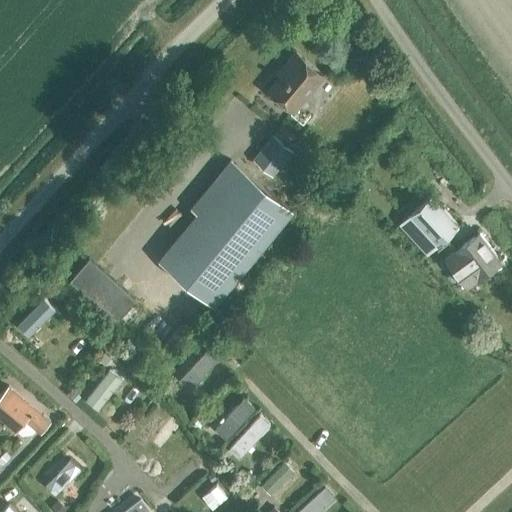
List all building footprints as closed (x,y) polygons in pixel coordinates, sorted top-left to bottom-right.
[(269,89),(294,109),(323,74),(296,51),(285,64),(288,66),(269,89)] [(253,158),(272,174),(292,150),(273,134),(253,158)] [(161,257),(216,302),(292,209),(231,159),(192,205),(199,210),(161,257)] [(401,221),(427,249),(459,220),(434,192),(401,221)] [(443,251),(466,283),(500,258),(477,227),(443,251)] [(72,277),(119,318),(136,298),(90,257),(72,277)] [(26,417),(36,424),(45,412),(9,383),(0,393),(0,415),(17,429),(26,417)]
